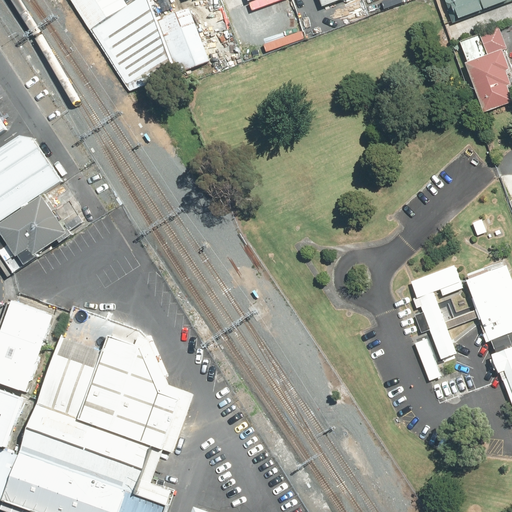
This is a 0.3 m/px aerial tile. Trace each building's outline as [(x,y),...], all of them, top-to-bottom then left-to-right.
[(124,0),(69,0),(91,31),(128,6),(124,0)] [(91,31),(126,86),(172,70),(144,0),(137,0),(128,6),(91,31)] [(318,0),(322,10),(348,0),(318,0)] [(492,9),(511,1),(511,0),(443,0),(452,22),(491,7),(492,9)] [(208,63),(189,11),(160,22),(179,73),(208,63)] [(498,27),(458,42),(466,62),(463,63),(482,114),(511,102),(511,101),(506,86),(510,85),(505,71),(508,70),(501,51),(506,49),(498,27)] [(0,135),(11,128),(0,111),(0,135)] [(21,139),(0,152),(0,221),(63,182),(36,140),(21,139)] [(46,199),(0,227),(0,235),(21,269),(71,238),(46,199)] [(487,231),(482,219),(473,223),(478,235),(487,231)] [(511,276),(507,262),(466,276),(488,339),(511,331),(511,276)] [(409,282),(442,358),(459,351),(435,296),(461,285),(452,264),(409,282)] [(53,318),(11,303),(0,332),(42,347),(53,318)] [(69,306),(33,408),(149,450),(168,456),(187,402),(165,393),(141,331),(69,306)] [(0,383),(26,393),(42,347),(0,332),(0,383)] [(511,348),(494,355),(511,408),(511,348)] [(23,402),(0,393),(0,454),(4,456),(23,402)] [(33,408),(16,456),(132,497),(149,450),(33,408)] [(4,456),(0,454),(0,500),(15,459),(4,456)] [(15,459),(0,500),(33,511),(169,511),(170,511),(132,497),(16,456),(15,459)]
